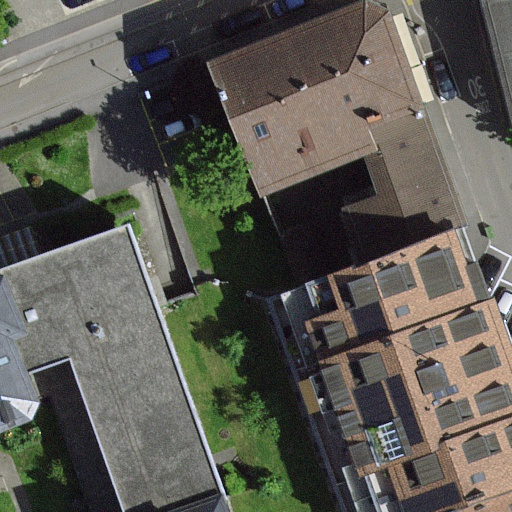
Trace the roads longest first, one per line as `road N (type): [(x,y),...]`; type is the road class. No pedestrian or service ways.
road 1 (residential): [(257,0),(0,98)]
road 2 (residential): [(442,0),(511,212)]
